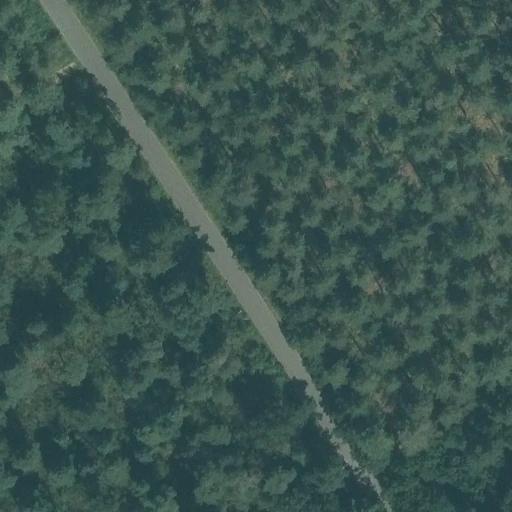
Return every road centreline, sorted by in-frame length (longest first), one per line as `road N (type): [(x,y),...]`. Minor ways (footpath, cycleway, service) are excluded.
road 1 (unclassified): [(388,511),(51,0)]
road 2 (unknown): [(511,366),(365,477)]
